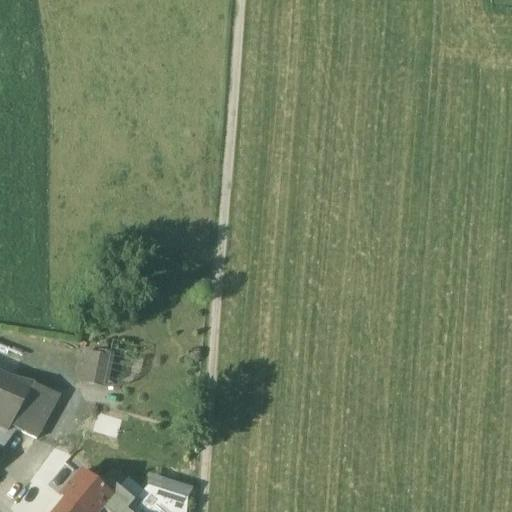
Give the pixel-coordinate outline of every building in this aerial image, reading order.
[(98,356),(86,353),(81,381),(93,384),(94,378),(106,380),(110,358),(105,357),(98,356)] [(0,427),(8,431),(10,428),(33,386),(0,377),(0,427)] [(33,386),(10,428),(14,430),(34,440),(56,395),(33,386)] [(8,431),(0,427),(0,449),(14,430),(10,428),(8,431)] [(184,499),(188,487),(144,473),(141,484),(184,499)] [(99,511),(101,510),(110,499),(101,491),(80,474),(61,497),(65,501),(78,511),(99,511)] [(133,503),(108,482),(101,491),(110,499),(101,510),(102,511),(125,511),(126,511),(133,503)] [(126,511),(185,511),(187,503),(146,488),(133,503),(126,511)] [(78,511),(65,501),(55,511),(78,511)]
